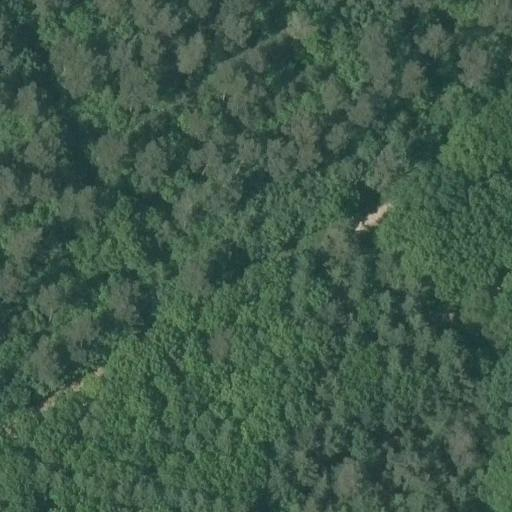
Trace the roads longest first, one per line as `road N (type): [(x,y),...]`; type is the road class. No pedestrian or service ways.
road 1 (track): [(511,123),(0,441)]
road 2 (track): [(395,192),(467,342),(511,396)]
